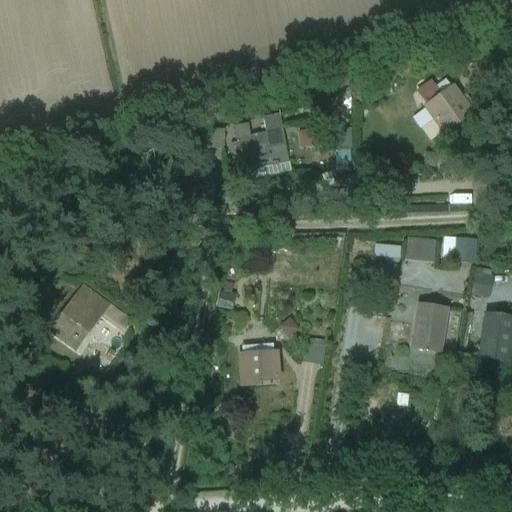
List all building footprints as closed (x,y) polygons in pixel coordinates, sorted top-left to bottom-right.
[(417,153),(450,152),(448,104),(414,105),(417,153)] [(249,189),(287,183),(278,126),(240,132),(249,189)] [(344,145),(364,145),(363,130),(344,131),(344,145)] [(479,270),(478,296),(500,297),(501,271),(479,270)] [(99,366),(134,314),(82,279),(47,331),(99,366)] [(412,347),(438,350),(442,305),(417,302),(412,347)] [(478,360),(511,362),(511,315),(483,313),(478,360)] [(239,393),(272,391),(270,351),(237,352),(239,393)]
